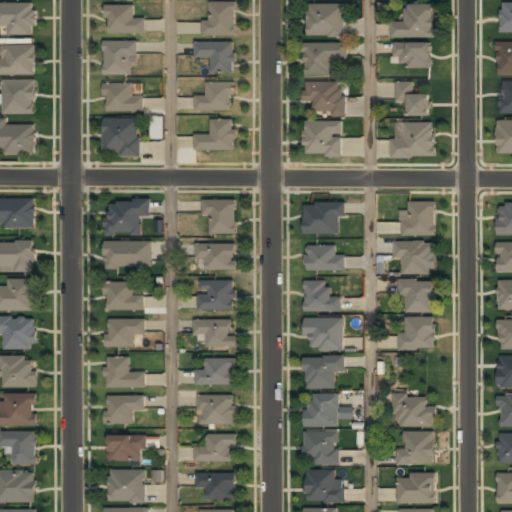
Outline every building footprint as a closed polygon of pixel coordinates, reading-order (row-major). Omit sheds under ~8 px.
[(206,22),(206,36),(236,36),(236,3),(211,3),(211,22),(206,22)] [(511,3),(502,3),(503,34),(511,33),(511,3)] [(35,4),(0,4),(0,28),(8,28),(8,36),(35,36),(35,4)] [(107,33),(145,33),(145,18),(135,18),(135,5),(107,5),(107,33)] [(345,5),(308,5),(307,37),(344,38),(345,5)] [(435,6),(405,7),(405,22),(392,23),(392,40),(436,38),(435,6)] [(196,59),(212,58),(212,73),(235,73),(235,42),(196,43),(196,59)] [(511,42),(499,42),(499,76),(511,75),(511,42)] [(305,45),(305,77),(338,77),(337,64),(348,64),(348,44),(305,45)] [(432,44),(394,44),(394,60),(404,60),(404,69),(432,69),(432,44)] [(0,75),(36,75),(36,46),(0,46),(0,75)] [(129,61),(108,61),(108,74),(129,74),(129,61)] [(5,115),(36,115),(36,81),(5,81),(5,115)] [(511,114),(511,81),(504,82),(504,98),(501,98),(501,114),(511,114)] [(196,111),(233,111),(233,95),(237,95),(236,82),(207,83),(207,96),(196,96),(196,111)] [(415,82),(397,82),(397,103),(407,103),(407,115),(432,115),(432,95),(415,95),(415,82)] [(305,83),(305,103),(315,103),(315,116),(346,116),(346,83),(305,83)] [(144,98),(134,98),(134,84),(106,84),(106,113),(144,113),(144,98)] [(153,139),(165,139),(165,117),(153,117),(153,139)] [(196,135),(196,151),(236,150),(236,129),(234,129),(234,119),(211,120),(212,134),(196,135)] [(9,126),(9,120),(0,120),(0,149),(5,149),(6,155),(37,155),(37,126),(9,126)] [(140,156),(140,120),(105,120),(105,156),(140,156)] [(511,120),(498,121),(499,154),(511,153),(511,120)] [(343,121),(305,122),(305,156),(343,156),(343,121)] [(437,121),(393,121),(393,157),(437,157),(437,121)] [(0,228),(37,228),(37,200),(0,200),(0,228)] [(211,217),(211,235),(237,235),(237,201),(204,201),(204,217),(211,217)] [(107,237),(143,236),(142,217),(151,217),(151,202),(107,203),(107,237)] [(344,203),(305,203),(305,234),(344,234),(344,203)] [(437,203),(410,203),(410,211),(402,211),(402,236),(437,236),(437,203)] [(500,235),(511,235),(511,203),(511,208),(500,208),(500,235)] [(0,242),(0,272),(35,272),(35,242),(0,242)] [(152,243),(105,243),(105,270),(152,270),(152,243)] [(436,275),(436,243),(396,243),(396,258),(403,258),(403,275),(436,275)] [(511,244),(499,244),(499,273),(511,273),(511,244)] [(237,245),(198,245),(198,271),(237,271),(237,245)] [(307,271),(346,271),(346,255),(337,255),(337,246),(307,246),(307,271)] [(9,280),(9,287),(0,287),(0,312),(36,312),(36,280),(9,280)] [(511,280),(499,281),(499,311),(511,310),(511,280)] [(306,281),(306,312),(342,312),(342,298),(330,298),(330,281),(306,281)] [(399,297),(407,297),(407,312),(437,312),(437,281),(399,281),(399,297)] [(201,310),(234,311),(234,282),(201,282),(201,310)] [(145,311),(145,295),(137,295),(137,283),(106,283),(106,311),(145,311)] [(37,350),(36,318),(2,319),(3,351),(37,350)] [(436,350),(436,318),(407,318),(407,331),(400,331),(400,350),(436,350)] [(344,319),(308,319),(308,351),(344,351),(344,319)] [(146,335),(146,320),(107,320),(107,348),(136,348),(136,335),(146,335)] [(511,349),(511,320),(501,320),(500,350),(511,349)] [(207,348),(236,348),(236,336),(231,336),(231,321),(195,321),(195,336),(207,336),(207,348)] [(511,356),(500,356),(499,388),(511,388),(511,356)] [(38,388),(38,358),(3,358),(3,388),(38,388)] [(146,389),(146,373),(131,373),(131,358),(107,358),(107,389),(146,389)] [(346,358),(306,358),(306,389),(337,389),(337,372),(346,372),(346,358)] [(236,360),(207,360),(207,371),(197,371),(197,386),(236,386),(236,360)] [(6,410),(0,410),(0,426),(38,426),(38,394),(6,394),(6,410)] [(511,394),(501,395),(501,427),(511,427),(511,394)] [(340,395),(308,395),(308,428),(340,428),(340,395)] [(396,396),(396,427),(437,427),(437,408),(427,408),(427,396),(396,396)] [(135,412),(145,412),(145,397),(107,397),(107,425),(135,425),(135,412)] [(199,397),(199,425),(235,425),(235,397),(199,397)] [(38,433),(0,433),(0,450),(12,450),(12,466),(38,466),(38,433)] [(340,464),(340,433),(306,433),(306,465),(340,464)] [(406,433),(406,449),(398,449),(398,464),(436,464),(436,433),(406,433)] [(511,433),(501,433),(500,463),(511,463),(511,433)] [(235,462),(235,436),(207,436),(207,447),(196,448),(196,463),(235,462)] [(141,461),(141,451),(151,451),(151,437),(109,437),(109,461),(141,461)] [(345,480),(337,480),(337,471),(307,471),(307,503),(345,503),(345,480)] [(0,503),(38,503),(38,472),(0,472),(0,503)] [(146,503),(146,472),(109,472),(109,503),(146,503)] [(438,473),(411,474),(411,478),(398,478),(399,504),(438,503),(438,473)] [(511,473),(499,473),(498,503),(511,503),(511,473)] [(207,490),(207,500),(237,500),(237,474),(197,474),(197,490),(207,490)]
